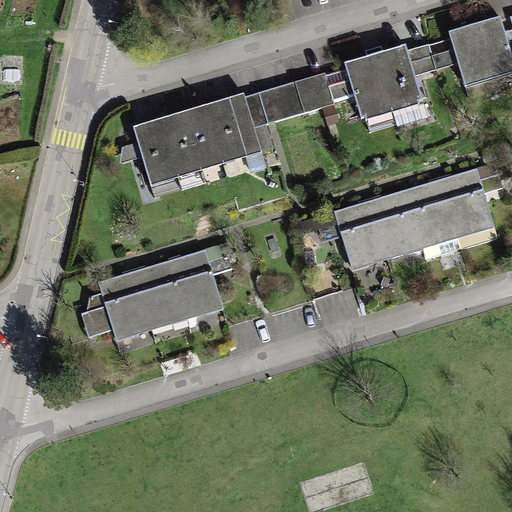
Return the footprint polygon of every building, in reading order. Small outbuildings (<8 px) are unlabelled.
[(511,17),(448,36),(466,97),(511,83),(511,17)] [(416,47),(349,68),(369,132),(436,111),(416,47)] [(324,72),(244,96),(255,129),(334,104),(324,72)] [(244,96),(244,94),(132,129),(153,197),(265,162),(255,129),(244,96)] [(482,167),(325,221),(348,279),(491,233),(506,206),(510,188),(482,167)] [(204,237),(106,274),(136,354),(235,317),(204,237)]
